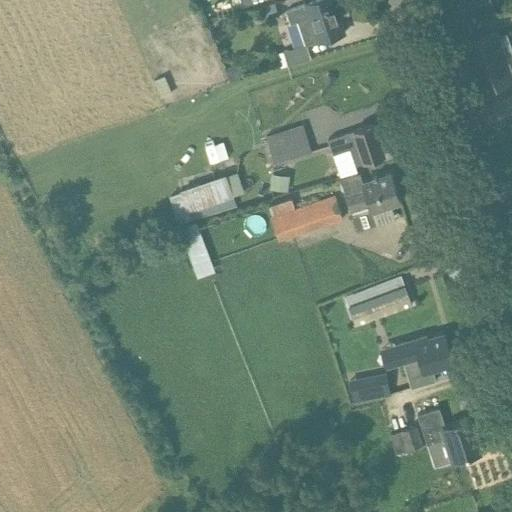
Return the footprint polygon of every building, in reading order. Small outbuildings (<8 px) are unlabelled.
[(216,0),(220,11),(234,7),(231,0),(216,0)] [(347,33),(336,0),(311,0),(304,2),(304,3),(287,10),(290,22),(290,23),(298,21),(305,44),(283,50),(288,64),(311,57),(307,45),(316,42),(317,43),(347,33)] [(498,12),(493,0),(444,0),(455,28),(498,12)] [(278,14),(275,2),(264,6),(267,17),(278,14)] [(511,78),(511,67),(498,30),(462,44),(479,90),(511,78)] [(247,69),(237,59),(227,69),(237,79),(247,69)] [(376,122),(328,138),(333,153),(340,177),(358,171),(356,164),(386,154),(376,122)] [(284,131),(266,136),(274,161),(311,150),(307,136),(288,142),(284,131)] [(360,171),(340,178),(353,217),(356,227),(375,221),(372,211),(401,202),(391,171),(363,180),(360,171)] [(214,178),(180,189),(190,220),(237,205),(234,196),(221,201),(214,178)] [(279,242),(343,220),(335,195),(271,216),(279,242)] [(195,276),(213,270),(197,220),(179,225),(195,276)] [(405,283),(348,304),(356,325),(413,304),(405,283)] [(427,335),(395,344),(400,361),(403,360),(411,387),(436,380),(433,369),(454,363),(444,333),(428,338),(427,335)] [(386,373),(364,378),(368,398),(390,393),(387,379),(386,373)] [(445,425),(439,407),(417,414),(427,444),(444,438),(451,461),(483,452),(472,416),(445,425)] [(424,444),(417,425),(389,434),(396,453),(424,444)]
